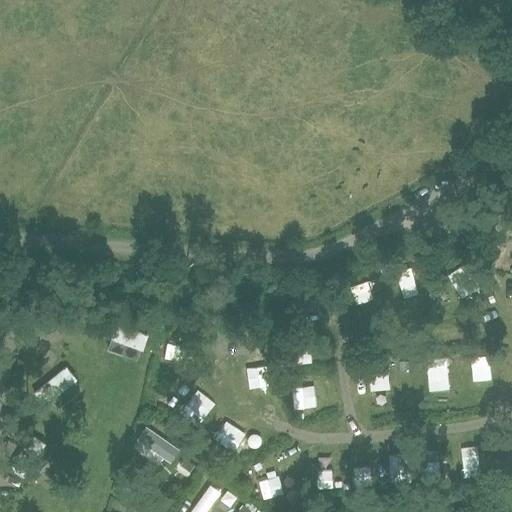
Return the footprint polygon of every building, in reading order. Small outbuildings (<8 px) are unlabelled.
[(417,307),(430,302),(424,285),(411,289),(417,307)] [(104,337),(143,350),(149,333),(110,320),(104,337)] [(489,353),(489,380),(511,381),(511,353),(489,353)] [(66,366),(33,392),(45,406),(77,380),(66,366)] [(246,431),(257,418),(244,407),(233,420),(246,431)] [(29,434),(7,469),(22,479),(45,444),(29,434)] [(280,487),(296,480),(290,466),(274,472),(280,487)] [(60,511),(87,511),(86,493),(56,494),(57,511),(60,511)]
